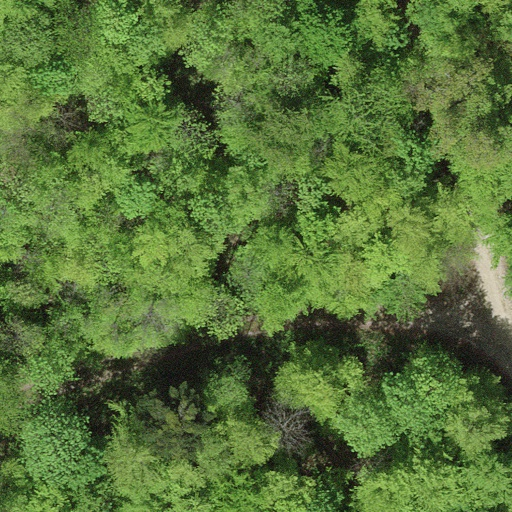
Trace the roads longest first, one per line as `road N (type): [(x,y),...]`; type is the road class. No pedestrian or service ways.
road 1 (track): [(511,339),(416,326),(195,336),(0,410)]
road 2 (track): [(416,0),(511,338)]
